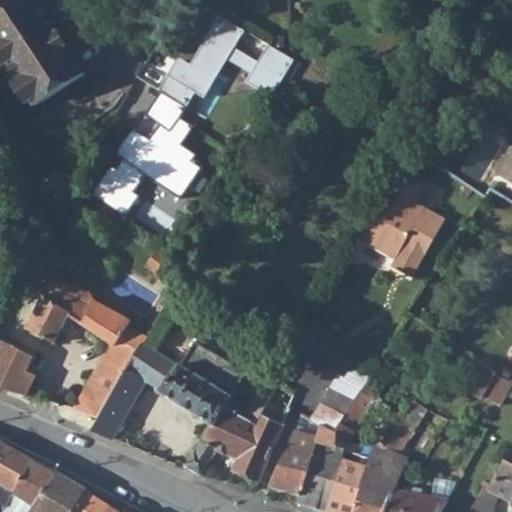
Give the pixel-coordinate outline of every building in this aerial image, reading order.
[(0,0),(0,48),(10,63),(22,80),(35,101),(38,105),(86,72),(68,44),(63,47),(55,34),(59,31),(38,0),(0,0)] [(244,30),(218,15),(189,64),(183,59),(172,77),(167,74),(158,89),(162,91),(186,106),(194,92),(203,97),(227,58),(251,73),(245,81),(271,96),(294,60),(268,44),(257,61),(233,47),(244,30)] [(0,58),(5,66),(10,63),(0,48),(0,58)] [(177,56),(167,74),(172,77),(183,59),(177,56)] [(30,103),(35,101),(22,80),(16,82),(30,103)] [(186,106),(162,91),(146,115),(160,125),(150,139),(133,127),(115,153),(122,158),(116,167),(112,164),(92,194),(125,216),(140,195),(134,192),(146,174),(181,198),(202,167),(192,160),(196,154),(181,143),(193,126),(182,118),(188,107),(186,106)] [(511,144),(498,168),(511,176),(511,144)] [(394,261),(416,273),(423,259),(446,218),(417,202),(419,199),(415,190),(423,176),(400,163),(389,183),(359,237),(395,257),(394,261)] [(423,176),(415,190),(419,199),(430,180),(423,176)] [(145,264),(156,272),(166,256),(155,249),(145,264)] [(414,276),(416,273),(394,261),(392,264),(414,276)] [(111,344),(98,368),(121,381),(143,341),(146,335),(146,334),(126,324),(130,318),(95,300),(91,307),(68,294),(72,287),(54,278),(50,283),(50,282),(48,280),(46,279),(44,278),(41,279),(39,280),(37,282),(36,284),(36,286),(36,288),(38,290),(39,292),(40,292),(42,293),(44,293),(45,293),(28,330),(55,343),(69,315),(111,344)] [(80,286),(72,287),(68,294),(91,307),(95,300),(91,291),(80,286)] [(0,386),(21,349),(0,337),(0,386)] [(206,422),(210,424),(213,421),(215,422),(223,408),(255,424),(267,402),(256,397),(248,409),(228,398),(243,371),(192,339),(177,364),(143,341),(121,381),(100,419),(98,418),(92,430),(115,439),(146,382),(207,418),(206,422)] [(0,386),(27,395),(36,375),(28,370),(35,356),(21,349),(0,386)] [(501,404),(511,386),(511,383),(479,360),(470,377),(463,388),(479,399),(481,394),(486,397),(501,404)] [(100,419),(121,381),(98,368),(74,410),(98,418),(100,419)] [(323,425),(336,432),(341,423),(355,401),(329,389),(311,419),(323,425)] [(355,401),(341,423),(355,432),(369,409),(356,399),(355,401)] [(202,441),(219,449),(238,458),(234,469),(260,480),(284,427),(263,418),(258,428),(254,426),(255,424),(223,408),(215,422),(213,421),(210,424),(202,441)] [(355,511),(386,511),(395,491),(405,466),(408,458),(400,454),(418,424),(413,421),(415,418),(405,411),(386,443),(382,449),(377,445),(376,445),(374,450),(372,457),(355,511)] [(301,495),(313,456),(328,458),(331,447),(337,448),(340,440),(336,432),(323,425),(311,419),(302,415),(293,436),(271,486),(300,496),(301,495)] [(0,440),(0,481),(5,484),(0,491),(0,501),(8,506),(15,493),(36,461),(0,440)] [(380,440),(377,445),(382,449),(386,443),(380,440)] [(219,449),(202,441),(197,449),(195,448),(185,466),(201,475),(219,449)] [(347,450),(337,448),(331,447),(328,458),(313,456),(301,495),(300,496),(297,503),(326,511),(327,511),(343,460),(347,450)] [(362,463),(343,460),(327,511),(328,511),(355,511),(372,457),(367,455),(365,454),(362,463)] [(492,511),(498,496),(511,503),(511,501),(511,463),(505,460),(492,484),(489,490),(485,488),(472,511),(492,511)] [(36,461),(15,493),(34,505),(57,473),(36,461)] [(66,478),(57,473),(34,505),(30,511),(31,511),(73,511),(87,491),(66,478)] [(482,486),(485,488),(489,490),(492,484),(486,480),(482,486)] [(121,511),(87,491),(73,511),(121,511)] [(441,511),(447,500),(395,491),(386,511),(441,511)]
